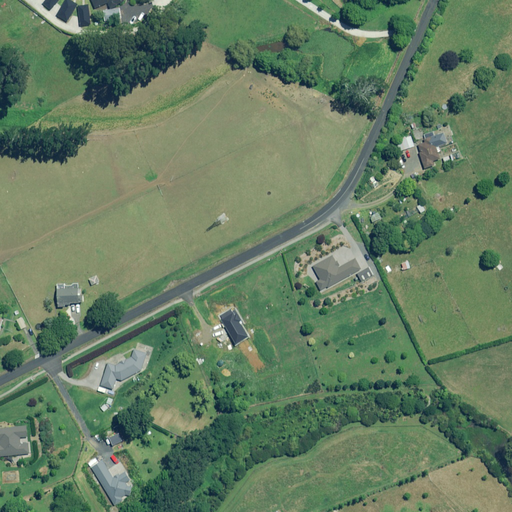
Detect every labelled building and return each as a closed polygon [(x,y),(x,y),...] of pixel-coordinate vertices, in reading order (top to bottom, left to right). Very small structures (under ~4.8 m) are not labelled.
[(91,0),(95,8),(108,3),(110,9),(123,4),(121,0),(91,0)] [(414,147),(410,136),(396,141),(399,151),(414,147)] [(432,137),(417,142),(424,169),(434,165),(433,161),(439,159),(432,137)] [(425,210),(421,204),(417,207),(420,213),(425,210)] [(381,219),(378,213),(370,217),(372,223),(381,219)] [(339,267),(332,255),(312,266),(320,280),(315,282),(320,291),(360,269),(355,259),(339,267)] [(410,268),(408,261),(401,264),(403,270),(410,268)] [(372,275),(368,268),(357,274),(361,282),(372,275)] [(97,276),(89,279),(92,286),(99,283),(97,276)] [(74,307),(80,307),(80,303),(83,303),(82,295),(78,295),(78,288),(58,288),(58,307),(66,307),(66,305),(74,305),(74,306),(74,307)] [(26,327),(21,318),(16,320),(21,329),(26,327)] [(122,382),(136,373),(142,370),(145,352),(132,349),(131,357),(118,365),(107,362),(100,387),(99,387),(98,391),(105,393),(106,390),(112,392),(115,381),(116,379),(122,382)] [(27,437),(25,426),(0,428),(0,456),(29,454),(28,443),(20,444),(19,438),(27,437)] [(120,475),(119,474),(113,478),(102,460),(90,467),(114,506),(121,502),(121,498),(126,495),(129,495),(132,488),(125,485),(125,483),(130,481),(125,472),(120,475)]
